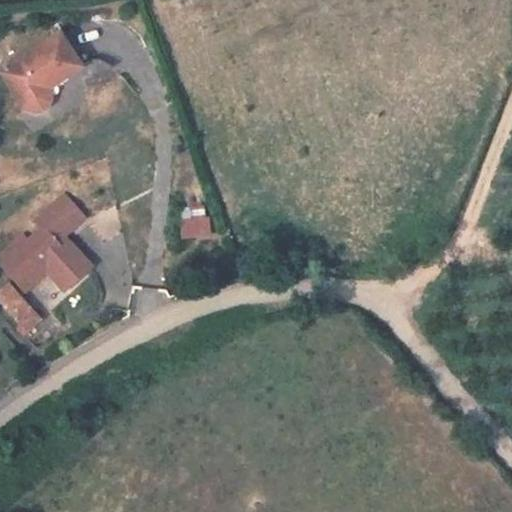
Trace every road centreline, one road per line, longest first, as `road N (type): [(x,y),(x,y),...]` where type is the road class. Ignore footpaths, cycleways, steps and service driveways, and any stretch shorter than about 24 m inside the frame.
road 1 (residential): [(0,419),(168,314),(243,293),(317,287),(392,304)]
road 2 (track): [(511,115),(471,220),(445,259),(392,304),(421,350),(511,453)]
